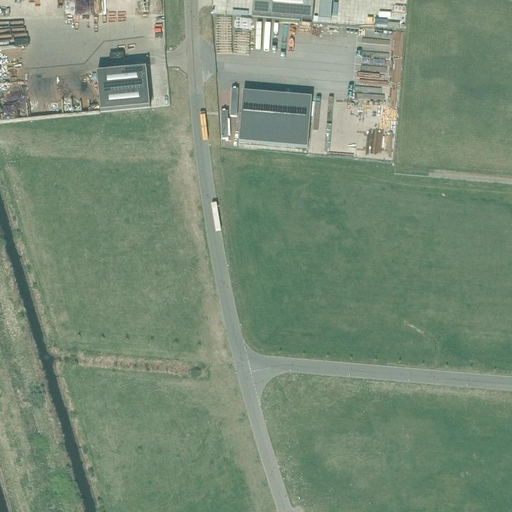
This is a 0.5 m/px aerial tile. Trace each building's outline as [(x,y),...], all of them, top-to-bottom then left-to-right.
[(230,47),(242,47),(243,17),(231,16),(230,47)] [(257,39),(258,17),(245,17),(244,39),(257,39)] [(283,56),(309,57),(309,37),(283,36),(283,56)] [(147,69),(97,74),(101,114),(150,109),(147,69)] [(312,98),(243,92),(239,143),(308,149),(312,98)]
